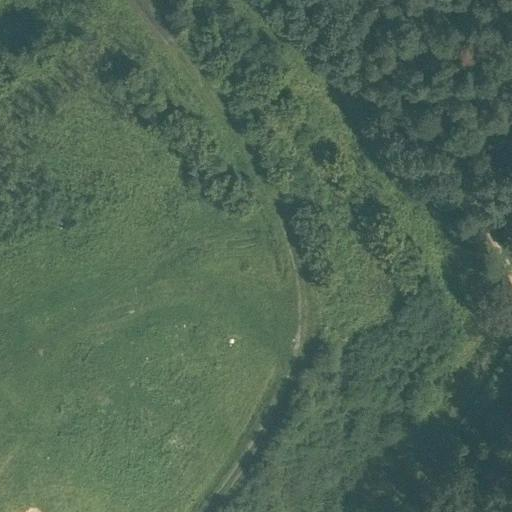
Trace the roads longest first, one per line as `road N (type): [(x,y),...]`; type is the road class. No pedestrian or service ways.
road 1 (track): [(132,0),(255,151),(317,285),(293,365),(205,511)]
road 2 (track): [(511,285),(372,0)]
